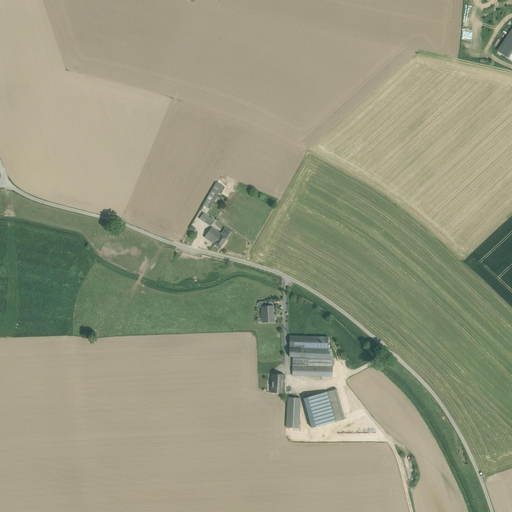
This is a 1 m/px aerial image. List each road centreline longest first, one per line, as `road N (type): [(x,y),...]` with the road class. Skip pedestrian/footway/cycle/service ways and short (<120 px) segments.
road 1 (unclassified): [(7,183),(31,199),(270,270),(325,298),(434,396),(462,438),(492,511)]
road 2 (track): [(391,353),(342,379),(347,404),(399,457),(410,511)]
